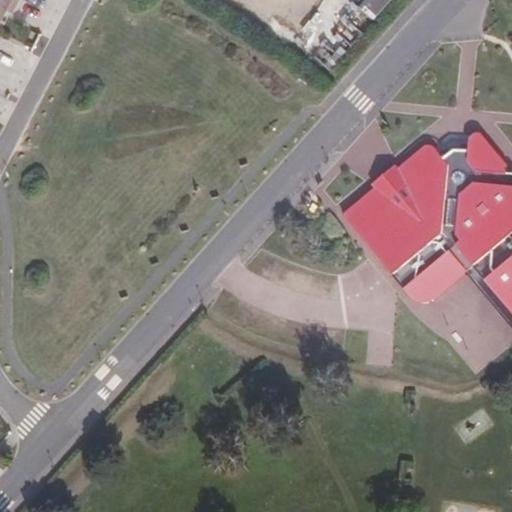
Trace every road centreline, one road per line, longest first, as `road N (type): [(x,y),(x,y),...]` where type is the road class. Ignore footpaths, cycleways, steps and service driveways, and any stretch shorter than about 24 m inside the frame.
road 1 (residential): [(51,439),(450,0)]
road 2 (residential): [(81,0),(0,155)]
